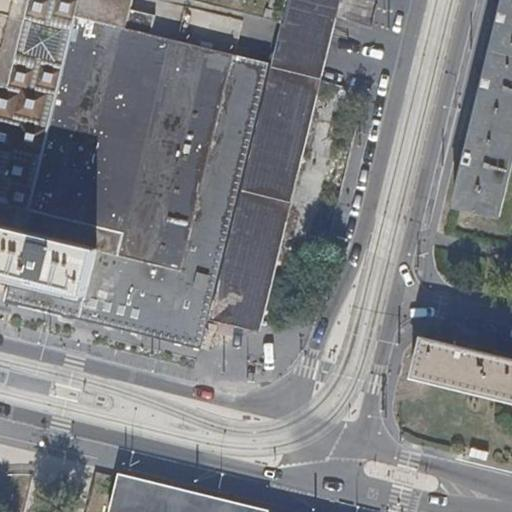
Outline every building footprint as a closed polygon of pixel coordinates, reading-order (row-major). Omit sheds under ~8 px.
[(0,0),(0,42),(10,0),(0,0)] [(284,0),(189,0),(279,22),(284,0)] [(495,220),(511,151),(511,0),(502,0),(501,6),(498,21),(484,75),(481,89),(466,149),(463,163),(451,209),(495,220)] [(498,21),(501,6),(491,3),(487,18),(498,21)] [(93,21),(73,17),(71,25),(92,29),(93,21)] [(199,349),(268,64),(93,21),(92,29),(71,25),(22,233),(94,251),(78,319),(125,331),(199,349)] [(481,89),(484,75),(474,72),(471,87),(481,89)] [(463,163),(466,149),(456,146),(453,160),(463,163)] [(94,251),(22,233),(0,227),(0,279),(9,282),(5,302),(78,319),(94,251)] [(511,361),(469,351),(454,347),(419,339),(410,379),(511,403),(511,361)] [(469,351),(471,342),(456,339),(454,347),(469,351)] [(227,511),(189,494),(124,479),(116,511),(227,511)] [(266,511),(267,511),(189,494),(227,511),(266,511)]
